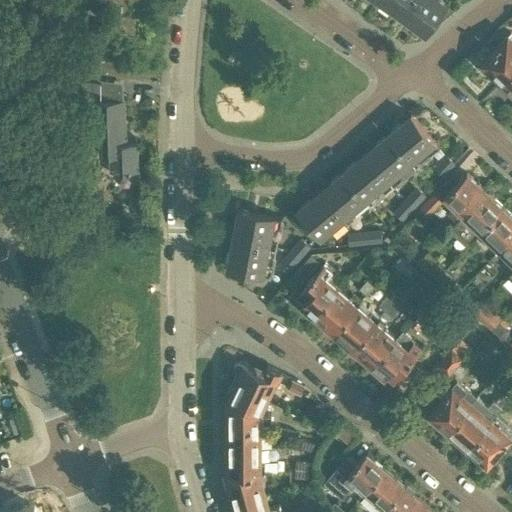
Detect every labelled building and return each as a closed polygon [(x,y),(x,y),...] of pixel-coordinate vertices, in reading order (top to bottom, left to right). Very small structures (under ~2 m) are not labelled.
[(378,0),(401,15),(411,0),(378,0)] [(446,3),(441,0),(411,0),(401,15),(426,33),(446,3)] [(475,56),(502,81),(511,70),(511,31),(490,52),(485,47),(475,56)] [(81,79),(99,80),(100,59),(79,58),(77,79),(81,79)] [(511,70),(502,81),(510,90),(509,94),(511,96),(511,70)] [(80,93),(87,93),(95,94),(96,108),(101,108),(103,156),(108,155),(109,173),(137,171),(136,142),(125,143),(124,100),(123,100),(122,92),(102,93),(103,81),(99,80),(81,79),(80,93)] [(410,113),(387,133),(415,166),(439,147),(410,113)] [(393,185),(415,166),(387,133),(364,152),(393,185)] [(370,205),(393,185),(364,152),(342,171),(370,205)] [(446,155),(433,168),(442,175),(454,163),(446,155)] [(347,224),(370,205),(342,171),(319,190),(347,224)] [(447,213),(455,220),(485,190),(466,171),(443,196),(453,206),(447,213)] [(405,199),(413,207),(425,194),(417,187),(405,199)] [(324,243),(347,224),(319,190),(296,209),(324,243)] [(504,207),(485,190),(455,220),(448,228),(454,234),(458,231),(469,242),(480,231),(481,232),(504,207)] [(435,192),(418,210),(426,217),(443,200),(435,192)] [(401,220),(413,207),(405,199),(393,212),(401,220)] [(511,235),(511,215),(504,207),(481,232),(499,250),(511,235)] [(279,216),(274,215),(238,208),(232,238),(273,246),(279,216)] [(381,229),(364,231),(365,243),(382,241),(381,229)] [(348,244),(365,243),(364,231),(347,233),(348,244)] [(511,235),(499,250),(511,262),(511,235)] [(273,246),(232,238),(226,268),(267,276),(273,246)] [(289,251),(298,259),(309,246),(300,238),(289,251)] [(287,272),(298,259),(289,251),(278,264),(287,272)] [(436,261),(427,272),(436,279),(445,270),(436,261)] [(300,304),(312,315),(338,287),(326,277),(331,271),(325,265),(326,264),(324,262),(295,295),(302,301),(300,304)] [(302,282),(309,273),(301,266),(294,275),(302,282)] [(373,267),(366,275),(374,282),(382,274),(373,267)] [(454,280),(445,271),(437,279),(446,288),(454,280)] [(358,288),(366,294),(373,285),(366,279),(358,288)] [(455,297),(462,289),(455,282),(448,290),(455,297)] [(349,297),(338,287),(312,315),(332,331),(360,300),(352,293),(349,297)] [(371,309),(379,316),(379,317),(385,311),(384,310),(392,301),(392,302),(398,295),(391,289),(385,296),(379,303),(377,302),(371,309)] [(467,294),(462,289),(455,297),(460,301),(467,294)] [(398,295),(392,302),(392,301),(384,310),(385,311),(391,316),(404,301),(398,295)] [(343,341),(351,348),(379,316),(371,309),(360,300),(332,331),(334,333),(331,336),(341,344),(343,341)] [(472,313),(492,330),(502,318),(496,312),(494,314),(481,303),(472,313)] [(447,332),(457,341),(459,340),(474,322),(463,312),(447,332)] [(387,324),(379,317),(379,316),(351,348),(371,365),(396,337),(384,327),(387,324)] [(503,317),(502,318),(492,330),(497,335),(509,322),(503,317)] [(396,337),(371,365),(384,377),(386,374),(393,380),(422,346),(420,344),(419,345),(412,340),(407,346),(396,337)] [(467,347),(459,340),(457,341),(451,347),(435,365),(448,377),(463,358),(460,355),(467,347)] [(240,373),(234,386),(264,400),(274,380),(276,382),(280,372),(265,365),(263,369),(255,365),(254,367),(243,362),(239,361),(237,361),(236,361),(234,363),(233,364),(233,368),(234,370),(236,371),(240,373)] [(300,395),(304,385),(304,384),(292,379),(287,389),(300,395)] [(447,430),(471,402),(476,397),(457,380),(428,413),(447,430)] [(227,423),(271,423),(270,414),(259,413),(259,411),(264,400),(234,386),(227,399),(227,423)] [(495,401),(502,407),(509,399),(503,392),(495,401)] [(483,412),(471,402),(447,430),(449,432),(449,435),(455,441),(458,439),(467,447),(491,419),(491,420),(502,407),(495,401),(493,400),(483,412)] [(311,426),(321,434),(326,428),(316,419),(311,426)] [(491,419),(467,447),(486,464),(510,436),(511,434),(511,427),(507,423),(502,429),(491,420),(491,419)] [(19,422),(11,425),(14,434),(22,431),(19,422)] [(227,423),(227,447),(259,447),(259,434),(271,434),(271,423),(227,423)] [(298,447),(311,451),(314,443),(301,439),(298,447)] [(259,447),(227,447),(227,471),(226,471),(270,471),(270,461),(259,461),(259,447)] [(363,493),(366,490),(385,468),(366,451),(350,469),(342,462),(324,482),(334,490),(340,484),(347,490),(352,484),(363,493)] [(295,470),(308,471),(308,462),(295,461),(295,470)] [(404,485),(385,468),(366,490),(363,493),(383,510),(404,485)] [(307,479),(308,471),(295,470),(294,478),(307,479)] [(272,478),(270,471),(226,471),(225,472),(233,502),(265,494),(261,481),(272,478)] [(384,511),(416,511),(425,502),(404,485),(383,510),(384,511)] [(235,511),(281,511),(279,504),(268,507),(265,494),(233,502),(235,511)] [(305,508),(316,501),(312,494),(301,500),(305,508)] [(314,511),(321,508),(316,501),(305,508),(307,511),(314,511)] [(436,511),(425,502),(416,511),(436,511)]
